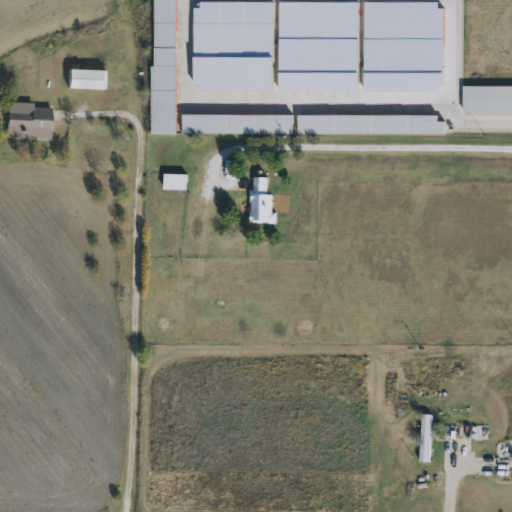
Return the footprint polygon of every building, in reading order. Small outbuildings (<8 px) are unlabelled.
[(151,132),(151,0),(175,0),(175,133),(151,132)] [(104,67),(104,87),(65,87),(65,67),(104,67)] [(511,114),(462,114),(462,84),(511,84),(511,114)] [(3,137),(3,102),(48,102),(48,137),(3,137)] [(180,133),(180,113),(291,113),(291,133),(180,133)] [(296,133),(296,114),(436,113),(436,120),(444,120),(444,133),(296,133)] [(185,188),(162,188),(162,173),(185,173),(185,188)] [(273,222),(250,221),(250,176),(266,176),(266,193),(273,194),(273,222)] [(419,413),(430,413),(430,460),(419,460),(419,413)] [(487,439),(468,439),(468,424),(487,424),(487,439)] [(493,437),(511,438),(511,470),(508,470),(508,477),(492,476),(492,463),(493,437)]
